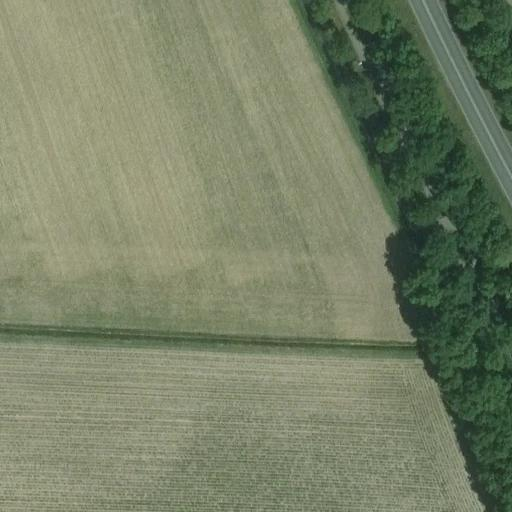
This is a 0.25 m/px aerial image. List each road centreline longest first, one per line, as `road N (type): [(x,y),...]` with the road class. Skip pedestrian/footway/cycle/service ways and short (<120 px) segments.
road 1 (unclassified): [(511,338),(447,220),(346,0)]
road 2 (trunk): [(511,180),(421,0)]
